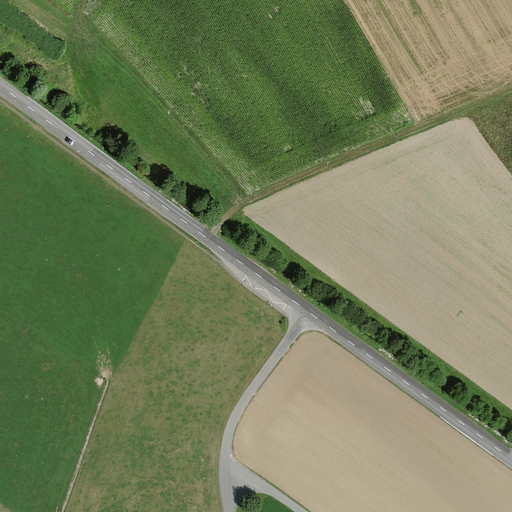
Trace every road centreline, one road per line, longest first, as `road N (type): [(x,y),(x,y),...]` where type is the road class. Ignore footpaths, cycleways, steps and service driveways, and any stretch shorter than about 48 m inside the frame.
road 1 (secondary): [(0,85),(309,312)]
road 2 (track): [(511,90),(241,205),(208,238)]
road 3 (track): [(241,205),(80,24),(86,0)]
road 4 (secondary): [(309,312),(511,459)]
road 5 (residential): [(309,312),(235,415),(223,470)]
